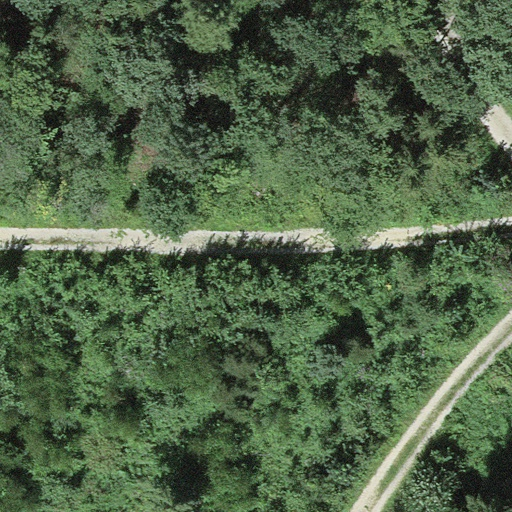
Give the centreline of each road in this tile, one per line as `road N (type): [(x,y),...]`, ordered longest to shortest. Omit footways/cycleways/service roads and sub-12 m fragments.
road 1 (track): [(0,243),(511,228)]
road 2 (track): [(511,318),(366,511)]
road 3 (track): [(511,124),(449,42),(433,0)]
